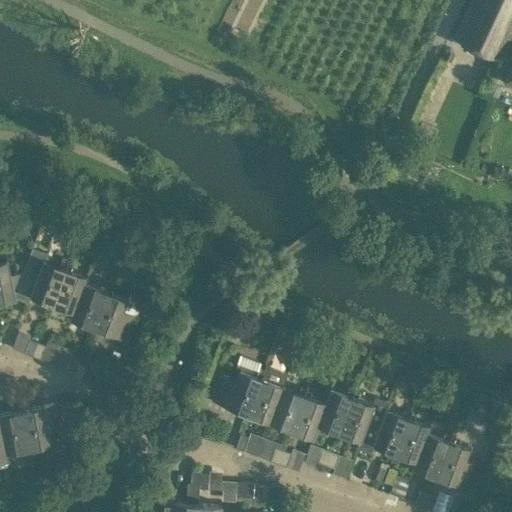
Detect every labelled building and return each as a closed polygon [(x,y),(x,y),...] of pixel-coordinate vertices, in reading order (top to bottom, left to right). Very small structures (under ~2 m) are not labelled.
[(511,0),(469,0),(452,38),(498,59),(511,27),(511,0)] [(511,83),(511,57),(503,79),(511,83)] [(490,81),(486,90),(497,95),(501,86),(490,81)] [(41,219),(30,214),(27,221),(39,225),(41,219)] [(29,295),(51,304),(66,262),(60,260),(58,264),(43,259),(45,252),(31,247),(22,272),(36,277),(29,295)] [(27,302),(29,295),(36,277),(22,272),(10,275),(6,259),(0,259),(0,299),(14,297),(27,302)] [(71,264),(66,262),(51,304),(71,311),(83,281),(83,282),(86,275),(70,269),(71,264)] [(98,287),(83,282),(83,281),(71,311),(68,318),(91,326),(106,285),(100,283),(98,287)] [(112,287),(106,285),(91,326),(126,339),(135,314),(122,309),(126,298),(110,291),(112,287)] [(254,313),(244,309),(239,307),(231,327),(246,333),(254,313)] [(31,355),(37,341),(28,338),(23,352),(31,355)] [(44,344),(37,341),(31,355),(39,358),(44,344)] [(71,354),(66,368),(74,371),(77,362),(78,362),(79,357),(71,354)] [(210,400),(246,413),(262,372),(256,370),(259,362),(239,354),(234,367),(238,368),(233,380),(220,375),(210,400)] [(77,362),(74,371),(72,376),(80,379),(85,365),(78,362),(77,362)] [(265,364),(262,372),(246,413),(268,421),(281,384),(286,372),(265,364)] [(16,391),(13,377),(4,379),(7,393),(16,391)] [(289,429),(304,388),(299,386),(297,390),(281,384),(268,421),(289,429)] [(329,386),(324,400),(316,423),(316,424),(337,431),(352,390),(346,388),(345,392),(329,386)] [(310,390),(304,388),(289,429),(311,437),(316,424),(316,423),(324,400),(309,394),(310,390)] [(379,426),(386,408),(388,401),(374,396),(372,403),(356,397),(358,392),(352,390),(337,431),(358,439),(365,421),(379,426)] [(57,401),(19,408),(28,452),(34,451),(33,446),(50,442),(48,430),(62,427),(57,401)] [(22,453),(28,452),(19,408),(0,412),(0,428),(4,451),(5,451),(21,448),(22,453)] [(401,413),(386,408),(379,426),(365,421),(358,439),(355,446),(369,451),(372,444),(393,452),(408,411),(403,409),(401,413)] [(408,411),(393,452),(414,460),(426,430),(429,424),(413,418),(414,413),(408,411)] [(441,436),(426,430),(414,460),(411,467),(433,475),(449,434),(443,432),(441,436)] [(239,433),(234,446),(242,450),(247,436),(239,433)] [(449,434),(433,475),(469,488),(478,463),(465,458),(469,446),(453,440),(455,436),(449,434)] [(277,462),(282,449),(274,445),(269,459),(277,462)] [(325,464),(330,450),(322,447),(317,461),(325,464)] [(290,452),(282,449),(277,462),(285,466),(290,452)] [(338,453),(330,450),(325,464),(333,467),(338,453)] [(381,461),(375,477),(383,480),(389,464),(381,461)] [(383,480),(391,483),(396,470),(388,466),(383,480)] [(195,511),(197,502),(198,487),(198,484),(199,472),(199,468),(191,468),(190,483),(186,483),(185,502),(159,500),(157,511),(195,511)] [(207,473),(199,472),(198,484),(198,487),(206,488),(207,473)] [(244,481),(235,480),(234,496),(243,496),(244,481)] [(244,481),(243,496),(252,496),(253,482),(244,481)] [(22,484),(13,486),(15,494),(24,492),(22,484)] [(419,488),(414,503),(422,505),(427,491),(419,488)] [(436,495),(427,491),(422,505),(430,509),(436,495)] [(456,511),(467,511),(471,504),(459,499),(455,511),(456,511)] [(218,511),(219,511),(220,511),(220,504),(197,502),(195,511),(218,511)]
